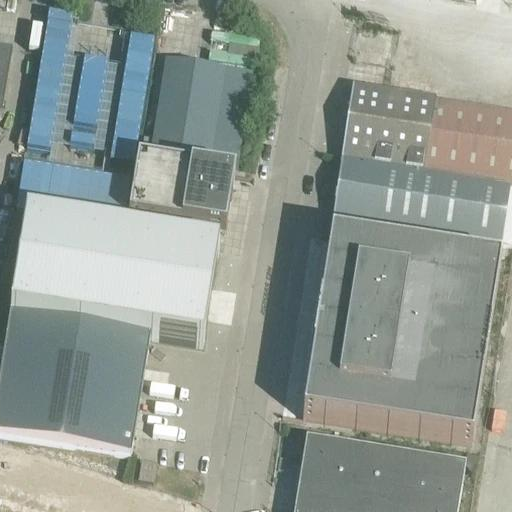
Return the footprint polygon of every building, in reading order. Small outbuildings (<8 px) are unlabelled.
[(0,120),(2,121),(3,118),(0,118),(2,110),(4,110),(5,105),(2,105),(11,53),(0,51),(0,120)] [(149,157),(237,172),(253,78),(164,64),(149,157)] [(332,222),(501,248),(510,188),(511,188),(511,114),(433,103),(353,90),(332,222)] [(129,214),(128,222),(225,238),(226,230),(227,225),(231,202),(235,180),(137,164),(129,214)] [(203,351),(218,255),(25,224),(0,377),(0,441),(130,462),(150,342),(203,351)] [(308,390),(302,423),(472,449),(500,268),(331,242),(326,275),(321,303),(312,362),(308,390)] [(294,511),(457,511),(464,470),(305,444),(294,511)] [(157,467),(141,464),(138,484),(154,486),(157,467)] [(0,511),(115,511),(0,476),(0,511)]
